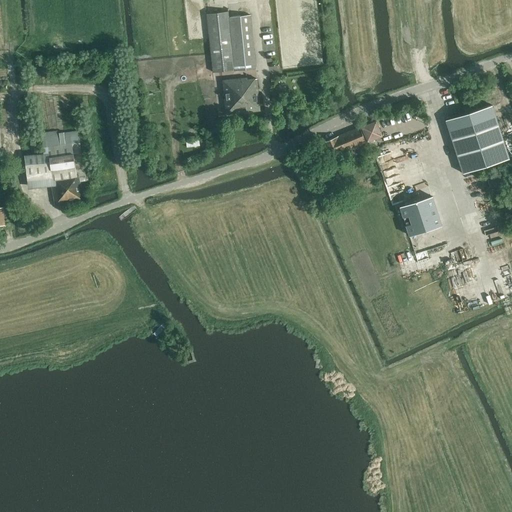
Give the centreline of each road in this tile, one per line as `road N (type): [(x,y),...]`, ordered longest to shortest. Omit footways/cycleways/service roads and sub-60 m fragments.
road 1 (unclassified): [(0,248),(275,152),(511,55)]
road 2 (track): [(511,314),(461,198),(426,86)]
road 3 (track): [(275,152),(257,0)]
